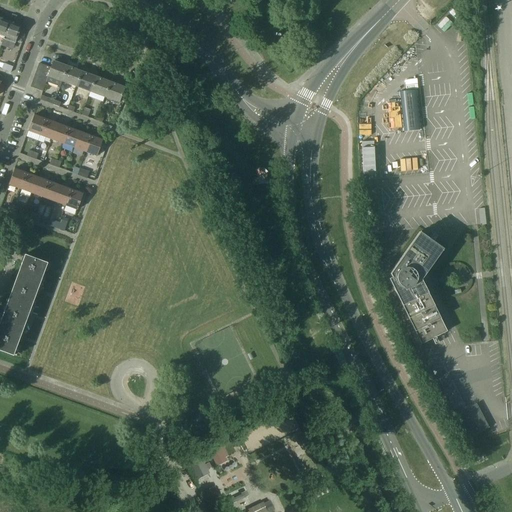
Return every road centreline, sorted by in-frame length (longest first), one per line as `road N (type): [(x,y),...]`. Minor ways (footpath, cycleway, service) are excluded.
road 1 (tertiary): [(454,498),(320,244),(310,192),(313,133)]
road 2 (tertiary): [(289,138),(286,175),(300,250),(415,504)]
road 3 (unclassified): [(393,3),(315,82),(292,123)]
road 4 (unclassified): [(313,133),(338,78),(393,3)]
road 5 (residential): [(0,141),(58,0)]
